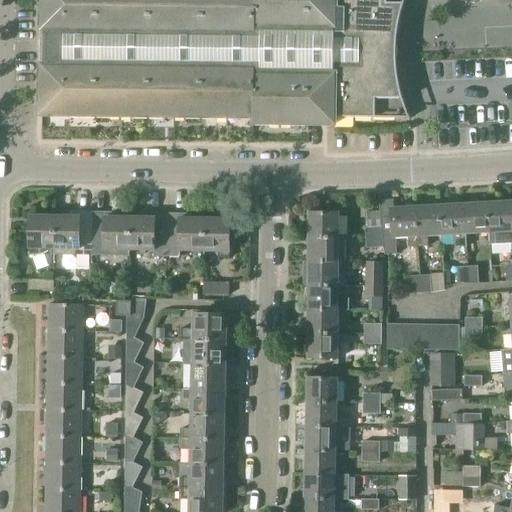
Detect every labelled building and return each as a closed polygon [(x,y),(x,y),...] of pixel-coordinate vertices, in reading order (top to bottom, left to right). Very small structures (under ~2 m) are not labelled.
[(397,41),(399,22),(404,3),(405,0),(42,0),(42,113),(253,116),(253,121),(334,123),(335,117),(409,118),(410,118),(403,100),(399,81),(397,61),(397,41)] [(511,200),(488,202),(490,233),(490,245),(511,244),(511,200)] [(490,233),(488,202),(464,203),(466,234),(467,234),(490,233)] [(440,205),(442,235),(455,235),(455,248),(467,247),(467,234),(466,234),(464,203),(440,205)] [(442,235),(440,205),(417,206),(419,247),(429,246),(428,236),(442,235)] [(382,218),(384,237),(384,247),(387,255),(397,254),(396,238),(409,237),(409,247),(419,247),(417,206),(395,207),(395,217),(382,218)] [(54,247),(56,247),(55,255),(92,256),(93,211),(80,210),(80,215),(55,214),(54,247)] [(368,228),(366,228),(367,238),(384,237),(382,218),(381,210),(367,211),(368,228)] [(107,211),(93,211),(92,256),(130,256),(130,249),(131,249),(131,216),(107,216),(107,211)] [(131,249),(155,250),(155,256),(167,256),(168,213),(156,212),(156,217),(131,216),(131,249)] [(182,213),(168,213),(167,256),(181,256),(181,251),(205,251),(206,217),(182,217),(182,213)] [(339,213),(309,213),(309,237),(339,238),(339,213)] [(55,214),(29,214),(28,253),(40,253),(40,247),(54,247),(55,214)] [(205,251),(219,252),(219,257),(231,257),(231,218),(206,217),(205,251)] [(339,262),(346,262),(346,238),(339,238),(309,237),(309,261),(333,261),(339,261),(339,262)] [(384,237),(367,238),(367,248),(384,247),(384,237)] [(309,285),(339,285),(339,262),(339,261),(333,261),(309,261),(309,262),(304,262),(304,285),(309,285)] [(365,286),(384,286),(385,262),(366,262),(365,286)] [(458,268),(459,285),(469,284),(468,267),(458,268)] [(479,283),(478,267),(468,267),(469,284),(479,283)] [(421,276),(422,287),(422,293),(432,292),(431,275),(421,276)] [(421,276),(412,276),(413,293),(422,293),(422,287),(421,276)] [(28,280),(28,289),(28,291),(54,291),(54,280),(28,280)] [(205,283),(205,289),(205,294),(230,295),(230,283),(205,283)] [(309,308),(339,309),(350,309),(350,285),(339,285),(309,285),(309,289),(309,308)] [(384,286),(365,286),(365,297),(384,297),(384,286)] [(117,315),(129,316),(129,321),(135,321),(136,302),(118,301),(117,315)] [(135,321),(129,321),(129,340),(137,340),(145,319),(148,302),(136,302),(135,321)] [(84,305),(49,303),(49,330),(84,330),(84,305)] [(339,309),(309,308),(309,333),(339,333),(339,309)] [(181,330),(181,340),(184,340),(227,340),(228,315),(208,315),(208,311),(195,311),(195,329),(181,330)] [(484,318),(467,318),(466,328),(484,328),(484,318)] [(366,334),(382,334),(382,324),(366,324),(366,334)] [(402,349),(402,324),(389,324),(389,349),(402,349)] [(402,324),(402,349),(412,350),(413,324),(402,324)] [(413,324),(412,350),(425,350),(425,325),(413,324)] [(425,325),(425,350),(437,350),(437,325),(425,325)] [(437,325),(437,350),(449,350),(449,325),(437,325)] [(449,325),(449,350),(461,350),(461,325),(449,325)] [(484,328),(466,328),(466,338),(484,338),(484,328)] [(49,356),(83,357),(84,330),(49,330),(49,356)] [(339,333),(309,333),(308,357),(339,358),(339,333)] [(366,343),(382,343),(382,334),(366,334),(366,343)] [(145,344),(137,340),(129,340),(128,364),(137,364),(145,344)] [(184,340),(184,365),(194,365),(227,365),(227,340),(184,340)] [(504,374),(511,372),(511,349),(502,350),(504,374)] [(455,354),(432,354),(432,384),(455,384),(455,354)] [(48,383),(83,384),(83,357),(49,356),(48,383)] [(128,364),(128,369),(128,390),(136,390),(144,369),(137,364),(128,364)] [(194,365),(194,389),(194,390),(226,390),(227,365),(194,365)] [(466,386),(483,386),(483,376),(466,376),(466,386)] [(338,379),(307,378),(307,402),(338,403),(338,379)] [(48,410),(82,410),(83,384),(48,383),(48,410)] [(185,400),(194,400),(193,415),(226,415),(226,390),(194,390),(194,389),(185,389),(185,400)] [(136,390),(128,390),(127,414),(135,414),(144,394),(136,390)] [(433,401),(463,401),(463,390),(433,390),(433,401)] [(382,393),(365,393),(365,403),(382,403),(382,393)] [(307,426),(338,427),(338,403),(307,402),(307,426)] [(365,413),(382,413),(382,403),(365,403),(365,413)] [(47,436),(82,437),(82,410),(48,410),(47,436)] [(127,414),(127,437),(127,440),(134,440),(143,418),(135,414),(127,414)] [(466,414),(451,414),(451,424),(483,424),(483,414),(466,414)] [(193,429),(181,428),(181,440),(226,440),(226,415),(193,415),(193,429)] [(433,424),(433,434),(436,436),(456,436),(456,450),(465,450),(485,451),(485,424),(483,424),(451,424),(433,424)] [(306,450),(337,451),(345,451),(345,441),(338,441),(338,427),(307,426),(306,450)] [(47,463),(81,464),(82,437),(47,436),(47,463)] [(134,440),(127,440),(127,464),(135,464),(143,444),(134,440)] [(181,450),(193,450),(192,464),(225,464),(226,440),(181,440),(181,450)] [(380,442),(364,442),(364,451),(381,451),(380,442)] [(337,451),(306,450),(306,474),(337,475),(337,451)] [(364,461),(381,461),(381,451),(364,451),(364,461)] [(46,489),(81,490),(81,464),(47,463),(46,489)] [(135,464),(127,464),(126,490),(135,490),(143,468),(135,464)] [(192,464),(192,479),(180,479),(180,490),(225,490),(225,464),(192,464)] [(464,476),(482,476),(482,466),(465,466),(464,476)] [(306,474),(306,498),(337,499),(349,499),(350,475),(337,475),(306,474)] [(464,486),(481,486),(482,476),(464,476),(464,486)] [(45,511),(80,511),(81,490),(46,489),(45,511)] [(135,490),(126,490),(126,511),(141,511),(144,494),(135,490)] [(191,511),(224,511),(225,490),(180,490),(180,500),(192,500),(191,511)] [(305,511),(336,511),(337,499),(306,498),(305,511)] [(363,509),(380,509),(380,499),(363,499),(363,509)]
